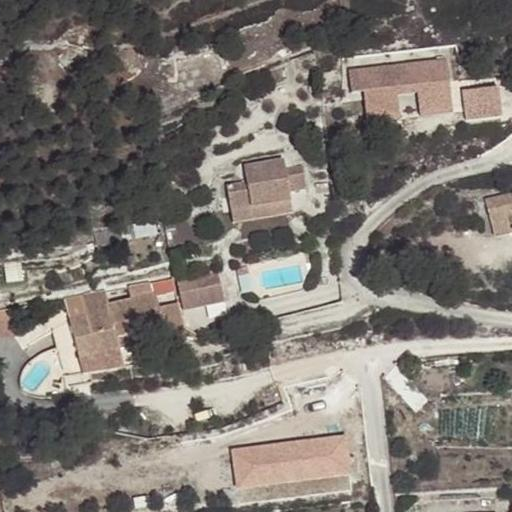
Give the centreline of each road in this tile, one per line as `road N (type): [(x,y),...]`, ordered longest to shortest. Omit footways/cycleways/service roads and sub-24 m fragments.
road 1 (residential): [(511,314),(368,294),(349,266),(364,222),(449,166),(506,155)]
road 2 (residential): [(511,345),(367,356),(134,399)]
